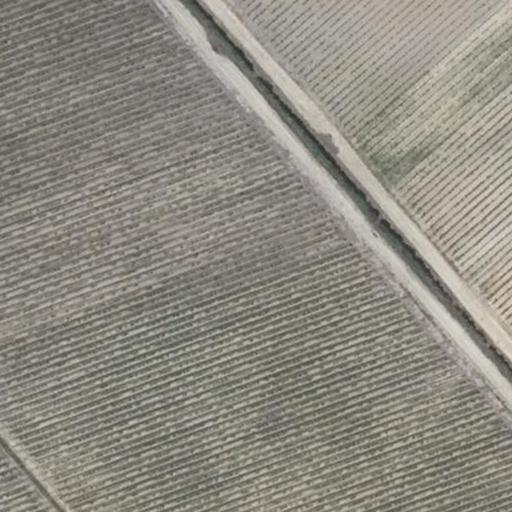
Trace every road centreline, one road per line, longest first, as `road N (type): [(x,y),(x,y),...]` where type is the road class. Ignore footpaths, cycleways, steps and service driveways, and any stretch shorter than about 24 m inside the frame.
road 1 (track): [(165,0),(511,398)]
road 2 (track): [(511,348),(207,0)]
